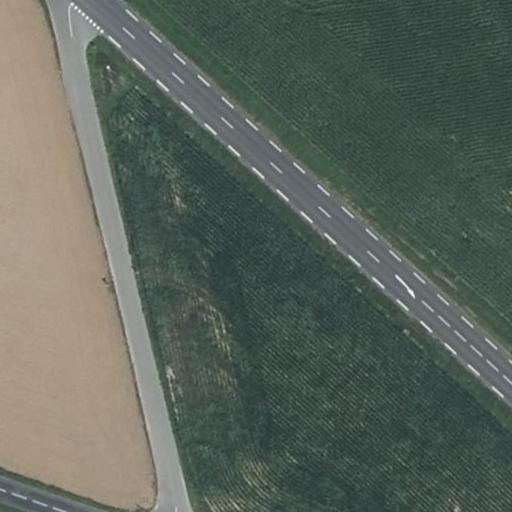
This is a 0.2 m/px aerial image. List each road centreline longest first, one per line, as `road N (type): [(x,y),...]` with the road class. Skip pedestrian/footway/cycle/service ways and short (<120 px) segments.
road 1 (secondary): [(511,387),(87,0)]
road 2 (unclassified): [(63,0),(176,511)]
